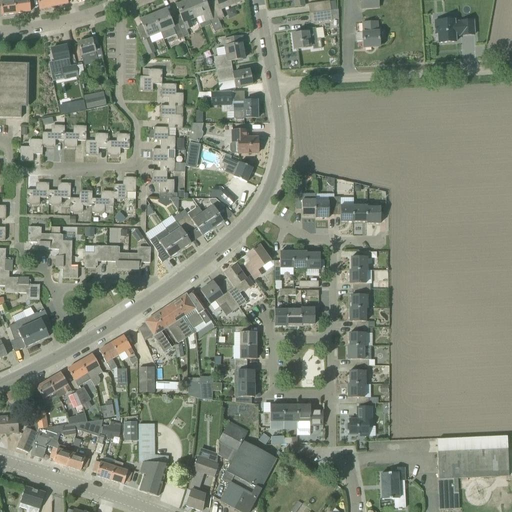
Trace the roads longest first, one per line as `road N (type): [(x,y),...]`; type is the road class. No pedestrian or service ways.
road 1 (residential): [(119,3),(117,93),(136,127),(132,164),(20,171),(0,142)]
road 2 (unclassified): [(273,83),(511,71)]
road 3 (tertiary): [(157,511),(0,459)]
road 4 (residential): [(330,395),(281,395),(272,385),(275,342),(326,338)]
road 5 (residential): [(256,211),(280,148),(273,83)]
road 6 (residential): [(160,292),(256,211)]
road 7 (residential): [(355,511),(351,477),(331,454),(330,395)]
road 8 (residential): [(0,31),(119,3)]
